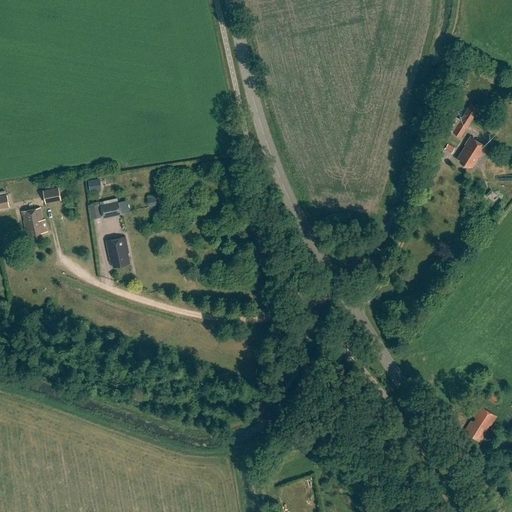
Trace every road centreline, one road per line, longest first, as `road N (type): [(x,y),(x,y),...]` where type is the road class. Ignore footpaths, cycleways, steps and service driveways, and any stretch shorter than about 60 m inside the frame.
road 1 (unclassified): [(339,290),(308,309),(233,321),(160,308),(43,259)]
road 2 (secondary): [(339,290),(289,202),(231,0)]
road 3 (secondary): [(475,511),(433,428),(339,290)]
